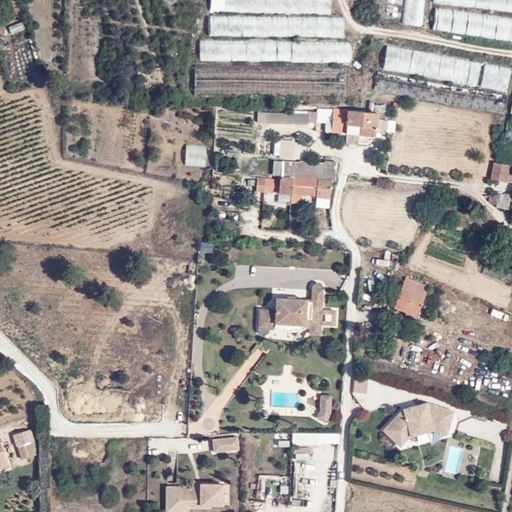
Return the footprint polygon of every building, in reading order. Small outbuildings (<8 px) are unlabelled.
[(11,0),(16,15),(23,13),(19,0),(11,0)] [(328,16),(328,0),(209,0),(207,14),(328,16)] [(398,22),(401,0),(372,0),(370,17),(398,22)] [(419,26),(422,0),(403,0),(401,23),(419,26)] [(511,0),(432,0),(432,2),(511,12),(511,0)] [(511,43),(511,19),(433,7),(431,31),(511,43)] [(342,37),(342,17),(328,16),(207,14),(203,23),(203,34),(342,37)] [(9,26),(11,33),(24,30),(23,23),(9,26)] [(200,40),(200,60),(348,61),(349,43),(200,40)] [(511,72),(511,70),(385,45),(380,67),(508,93),(511,72)] [(346,97),(346,66),(185,64),(185,93),(346,97)] [(506,95),(378,70),(374,89),(394,93),(503,113),(506,95)] [(330,123),(329,132),(377,136),(377,132),(385,132),(387,107),(374,106),(373,113),(335,111),(334,123),(330,123)] [(511,118),(507,118),(503,144),(511,145),(511,118)] [(274,140),(273,157),(294,157),(294,141),(274,140)] [(312,177),(330,178),(332,178),(334,160),(323,158),(323,163),(313,162),(312,177)] [(300,161),(297,176),(312,177),(313,162),(300,161)] [(489,180),(505,182),(499,165),(492,164),(489,180)] [(505,182),(508,166),(499,165),(505,182)] [(312,177),(297,176),(281,174),(280,177),(257,174),(255,189),(291,193),(291,190),(315,192),(315,196),(328,197),(330,178),(312,177)] [(510,193),(500,194),(500,202),(510,201),(510,193)] [(418,249),(411,267),(503,305),(511,286),(418,249)] [(393,308),(405,312),(405,310),(415,313),(426,287),(405,279),(393,308)] [(306,322),(312,322),(320,323),(320,318),(321,306),(323,284),(313,283),(312,296),(277,294),(277,306),(261,306),(260,326),(270,326),(270,323),(274,323),(284,326),(287,326),(294,326),(300,325),(306,322)] [(335,306),(321,306),(320,318),(334,319),(335,306)] [(405,310),(405,312),(403,315),(413,318),(415,313),(405,310)] [(267,348),(284,326),(274,323),(259,342),(267,348)] [(400,375),(353,375),(354,394),(369,394),(369,403),(387,403),(387,387),(400,387),(400,375)] [(331,416),(332,398),(322,397),(321,412),(317,418),(326,424),(331,416)] [(408,435),(433,429),(445,433),(449,419),(441,417),(444,408),(425,402),(401,409),(381,429),(392,439),(398,433),(406,431),(408,435)] [(444,408),(441,417),(449,419),(452,411),(444,408)] [(406,431),(398,433),(392,439),(398,445),(408,435),(406,431)] [(291,434),(292,445),(339,444),(338,433),(291,434)] [(236,447),(234,434),(209,437),(211,449),(236,447)] [(29,445),(18,448),(22,461),(33,458),(29,445)] [(221,480),(199,481),(199,484),(165,484),(166,497),(175,497),(176,502),(208,502),(220,501),(221,480)] [(208,505),(208,502),(176,502),(175,497),(166,497),(166,509),(187,509),(188,505),(208,505)] [(273,506),(287,506),(287,498),(273,498),(273,506)]
